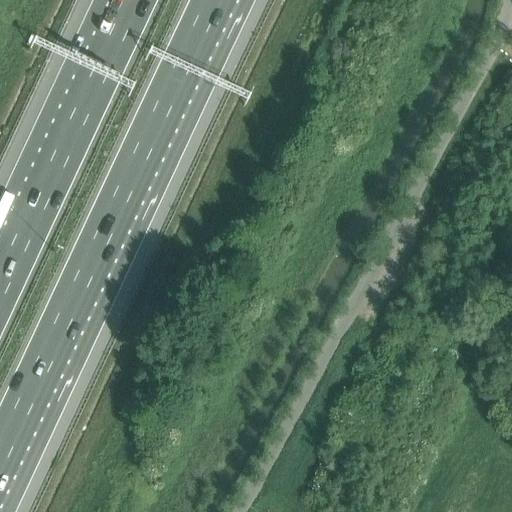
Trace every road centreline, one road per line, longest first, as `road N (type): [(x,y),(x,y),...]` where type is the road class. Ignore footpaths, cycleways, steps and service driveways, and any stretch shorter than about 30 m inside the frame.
road 1 (unclassified): [(240,511),(511,5)]
road 2 (motorway): [(0,457),(213,0)]
road 3 (motorway): [(140,0),(0,292)]
